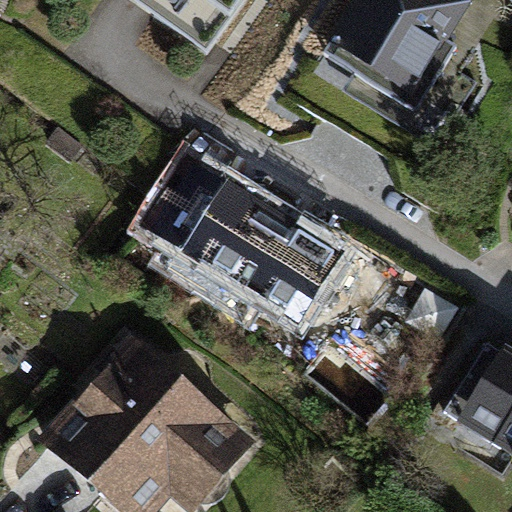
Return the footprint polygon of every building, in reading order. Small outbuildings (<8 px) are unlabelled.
[(202,0),(224,15),(234,0),(202,0)] [(352,0),(313,64),(424,133),(475,51),(457,40),(481,2),(477,0),(352,0)] [(193,162),(142,246),(253,313),(274,279),(303,297),(334,247),(193,162)] [(0,248),(0,269),(10,257),(0,248)] [(134,347),(44,450),(118,511),(158,511),(166,504),(175,511),(198,511),(256,450),(134,347)] [(511,360),(498,352),(441,449),(511,490),(511,360)]
